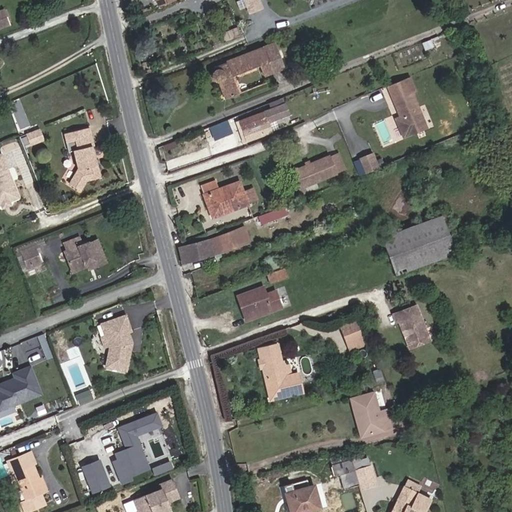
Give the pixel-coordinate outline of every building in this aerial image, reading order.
[(262,9),(258,0),(243,0),(249,14),(262,9)] [(0,29),(11,26),(4,9),(0,10),(0,29)] [(263,76),(284,67),(275,44),(255,50),(226,63),(226,64),(218,67),(214,74),(213,76),(214,80),(219,81),(226,99),(239,94),(231,75),(259,64),(263,76)] [(397,120),(405,139),(428,130),(414,93),(418,92),(412,78),(390,86),(402,118),(397,120)] [(305,89),(300,91),(303,99),(308,97),(305,89)] [(300,91),(291,95),(294,102),(303,99),(300,91)] [(241,124),(238,125),(243,139),(245,138),(246,141),(271,131),(268,123),(289,115),(285,104),(240,121),(241,124)] [(292,124),(289,115),(268,123),(271,131),(292,124)] [(229,119),(210,126),(215,139),(234,132),(229,119)] [(89,146),(91,146),(86,128),(62,134),(64,143),(73,141),(75,149),(70,150),(75,170),(67,184),(76,190),(82,181),(97,177),(89,146)] [(27,141),(40,136),(38,130),(25,135),(27,141)] [(345,170),(339,153),(329,157),(336,173),(345,170)] [(352,161),(358,176),(378,168),(373,153),(352,161)] [(314,183),(336,173),(329,157),(298,169),(304,186),(314,183)] [(5,176),(3,177),(0,170),(0,202),(6,199),(11,197),(7,189),(11,187),(5,176)] [(228,212),(258,201),(253,187),(243,191),(239,181),(219,189),(215,180),(201,186),(204,193),(204,194),(210,212),(226,207),(228,212)] [(212,217),(228,212),(226,207),(210,212),(212,217)] [(396,275),(454,253),(442,220),(448,218),(446,213),(382,237),(396,275)] [(213,254),(249,241),(243,227),(209,240),(179,248),(183,262),(213,254)] [(93,268),(106,262),(98,239),(83,245),(80,237),(64,244),(67,251),(68,251),(71,258),(68,260),(72,270),(91,263),(93,268)] [(40,260),(35,246),(21,252),(26,265),(40,260)] [(28,269),(42,263),(40,260),(26,265),(28,269)] [(89,269),(93,268),(91,263),(72,270),(73,272),(88,266),(89,269)] [(268,273),(271,283),(288,276),(284,267),(268,273)] [(247,315),(249,319),(281,308),(278,298),(268,301),(265,294),(263,287),(238,296),(245,316),(247,315)] [(268,301),(278,298),(275,291),(265,294),(268,301)] [(430,341),(416,305),(393,314),(396,322),(399,321),(404,335),(406,334),(408,337),(405,338),(410,349),(430,341)] [(128,347),(129,344),(132,343),(128,332),(131,331),(125,315),(101,324),(105,336),(108,346),(110,350),(107,367),(127,371),(131,348),(128,347)] [(361,348),(357,330),(342,334),(347,352),(361,348)] [(45,333),(39,335),(47,358),(53,356),(45,333)] [(277,345),(257,350),(260,360),(262,369),(264,379),(269,381),(273,400),(302,393),(298,375),(291,376),(287,361),(281,363),(277,345)] [(361,348),(347,352),(348,358),(363,355),(361,348)] [(0,409),(41,393),(30,366),(14,373),(16,377),(9,380),(10,383),(0,386),(0,389),(0,390),(0,409)] [(270,401),(273,400),(269,381),(264,379),(270,401)] [(84,393),(81,386),(71,390),(74,397),(84,393)] [(380,407),(386,405),(381,390),(376,392),(380,407)] [(387,415),(380,417),(379,412),(373,393),(355,398),(365,435),(390,428),(387,415)] [(361,436),(365,435),(355,398),(351,399),(361,436)] [(412,431),(424,427),(419,410),(408,414),(412,431)] [(361,437),(362,442),(396,435),(395,430),(361,437)] [(126,477),(148,468),(142,453),(141,454),(137,445),(119,452),(124,464),(116,467),(122,482),(127,480),(126,477)] [(44,493),(38,478),(28,452),(7,461),(12,474),(15,472),(26,500),(21,502),(25,511),(29,511),(46,505),(41,495),(44,493)] [(84,480),(102,475),(98,459),(79,464),(84,480)] [(355,470),(354,470),(352,463),(351,459),(332,465),(335,474),(339,473),(344,487),(359,483),(355,470)] [(355,470),(369,466),(366,459),(353,463),(355,470)] [(154,474),(173,469),(171,461),(152,466),(154,474)] [(360,488),(376,483),(371,466),(369,466),(355,470),(359,483),(360,488)] [(44,493),(47,492),(41,477),(38,478),(44,493)] [(169,502),(180,497),(172,477),(158,483),(160,488),(132,500),(136,511),(167,511),(172,510),(169,502)] [(307,511),(307,510),(320,507),(314,485),(299,489),(297,482),(284,485),(291,511),(307,511)] [(424,511),(430,500),(403,487),(391,511),(424,511)]
